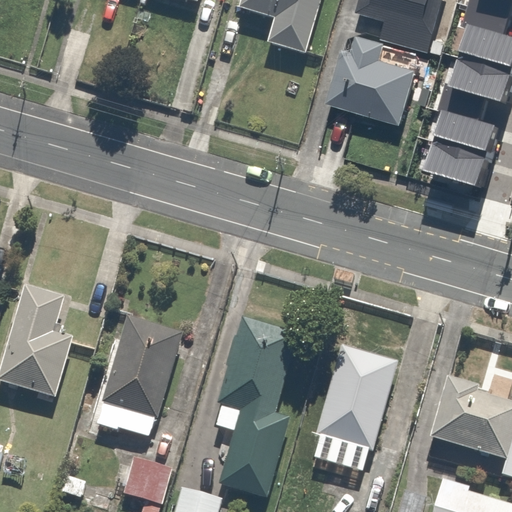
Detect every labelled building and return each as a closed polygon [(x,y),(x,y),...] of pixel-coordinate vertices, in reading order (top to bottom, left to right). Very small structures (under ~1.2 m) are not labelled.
[(166,0),(199,9),(201,0),(166,0)] [(331,0),(241,0),(237,15),(274,24),(268,49),(315,61),(331,0)] [(388,30),(384,43),(432,57),(449,0),(366,0),(361,22),(388,30)] [(362,40),(357,57),(349,55),(334,110),(409,130),(424,75),(389,66),(394,49),(362,40)] [(468,58),(438,140),(499,162),(511,124),(511,53),(501,49),(494,68),(468,58)] [(62,303),(27,294),(3,388),(62,404),(79,339),(54,332),(62,303)] [(188,334),(132,317),(100,430),(155,446),(188,334)] [(297,336),(241,324),(216,432),(235,436),(223,491),(277,503),(295,421),(279,417),(297,336)] [(408,367),(348,349),(314,462),(375,479),(408,367)] [(511,399),(452,382),(435,443),(509,464),(504,481),(511,482),(511,399)] [(176,470),(135,460),(125,501),(167,511),(176,470)] [(511,511),(511,501),(449,482),(439,511),(511,511)] [(224,511),(228,501),(185,488),(177,511),(224,511)] [(430,511),(434,500),(402,492),(397,511),(430,511)]
